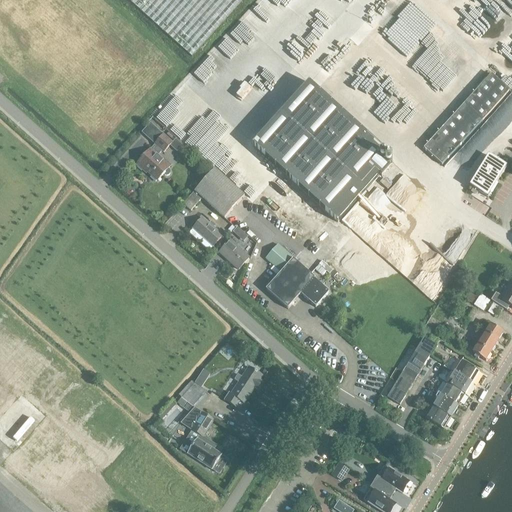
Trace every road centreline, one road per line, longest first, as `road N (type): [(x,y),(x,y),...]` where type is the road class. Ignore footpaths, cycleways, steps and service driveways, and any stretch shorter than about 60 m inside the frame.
road 1 (unclassified): [(0,99),(314,379)]
road 2 (unclassified): [(229,511),(314,379)]
road 3 (unclassified): [(314,379),(446,462)]
road 4 (tertiary): [(446,462),(511,355)]
